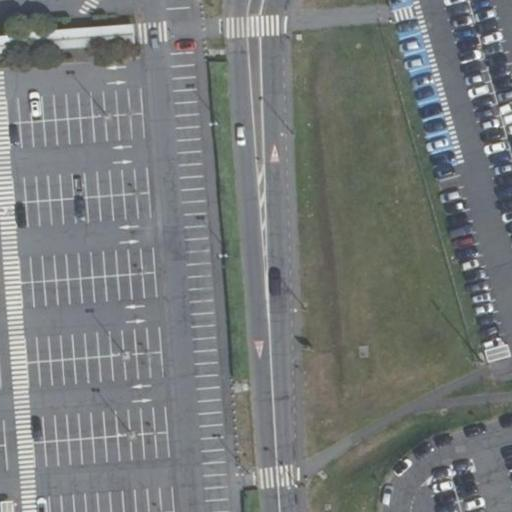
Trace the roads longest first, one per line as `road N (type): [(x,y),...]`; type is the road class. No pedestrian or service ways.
road 1 (tertiary): [(241,0),(236,27),(271,370)]
road 2 (tertiary): [(271,370),(275,0)]
road 3 (tertiary): [(279,511),(271,370)]
